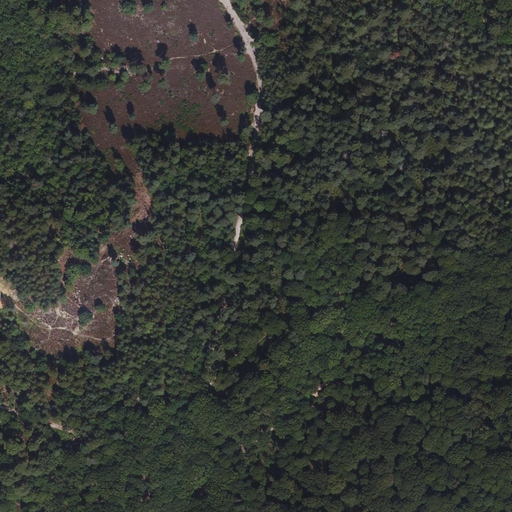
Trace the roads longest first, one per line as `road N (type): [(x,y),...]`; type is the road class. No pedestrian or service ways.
road 1 (track): [(223,0),(246,37),(256,85),(195,432),(201,481)]
road 2 (track): [(201,481),(511,244)]
road 3 (track): [(0,403),(284,511)]
